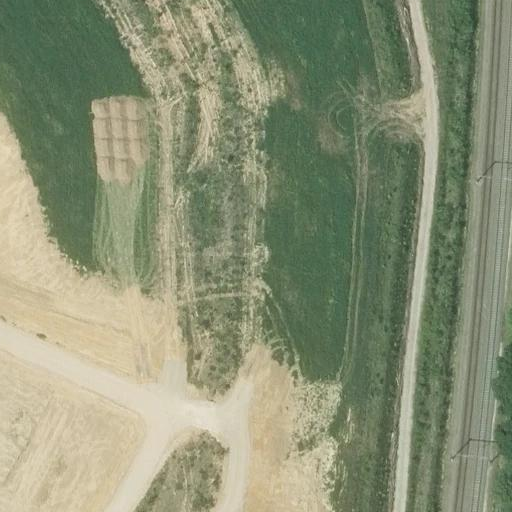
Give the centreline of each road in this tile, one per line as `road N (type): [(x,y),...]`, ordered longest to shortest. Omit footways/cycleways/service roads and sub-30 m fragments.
road 1 (residential): [(169,414),(0,334)]
road 2 (residential): [(228,511),(242,416),(169,414)]
